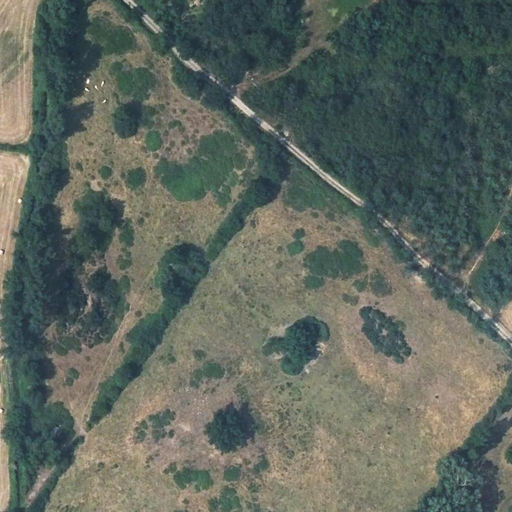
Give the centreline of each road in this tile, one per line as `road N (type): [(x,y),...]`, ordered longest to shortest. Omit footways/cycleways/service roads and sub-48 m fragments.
road 1 (track): [(124,0),(511,340)]
road 2 (track): [(21,511),(26,271),(60,0)]
